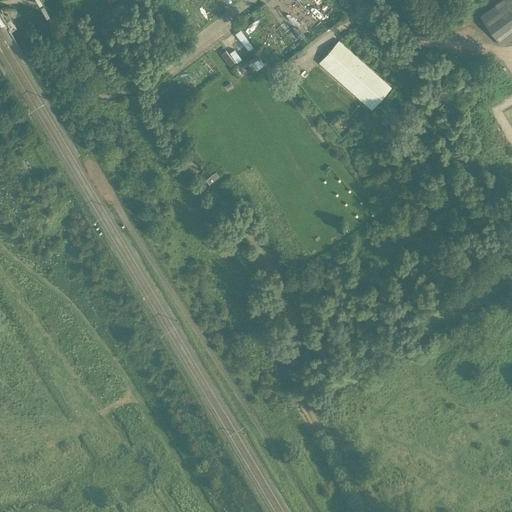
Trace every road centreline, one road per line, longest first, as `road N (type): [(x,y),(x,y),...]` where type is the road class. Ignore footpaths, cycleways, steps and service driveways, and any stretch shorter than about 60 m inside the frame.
road 1 (track): [(0,248),(70,309),(208,511)]
road 2 (residential): [(140,87),(250,0)]
